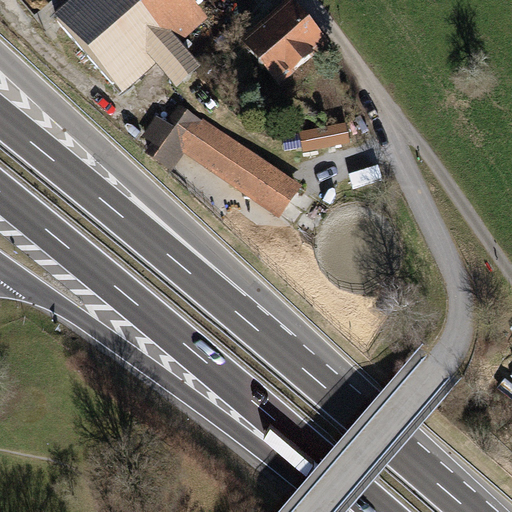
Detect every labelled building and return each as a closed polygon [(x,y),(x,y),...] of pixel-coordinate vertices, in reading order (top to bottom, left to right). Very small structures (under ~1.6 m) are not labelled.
[(51,15),(74,0),(54,0),(45,6),(51,15)] [(183,50),(212,23),(190,0),(80,0),(52,26),(120,99),(153,69),(176,95),(202,71),(183,50)] [(278,91),(329,49),(288,0),(237,43),(278,91)] [(177,100),(163,115),(175,125),(188,110),(177,100)] [(300,191),(199,120),(177,151),(279,222),(300,191)] [(304,151),(352,146),(350,125),(302,130),(304,151)]
